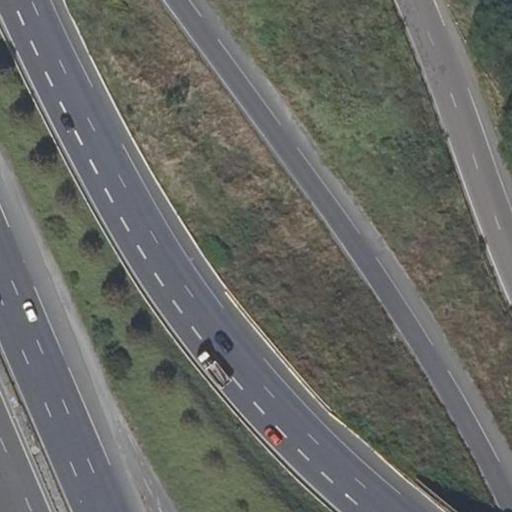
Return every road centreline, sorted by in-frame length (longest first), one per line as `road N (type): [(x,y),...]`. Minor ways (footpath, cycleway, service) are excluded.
road 1 (trunk): [(382,511),(279,415),(160,266),(23,0)]
road 2 (motorway): [(511,511),(410,329),(177,0)]
road 3 (motorway): [(511,256),(414,0)]
road 4 (motorway): [(101,511),(0,273)]
